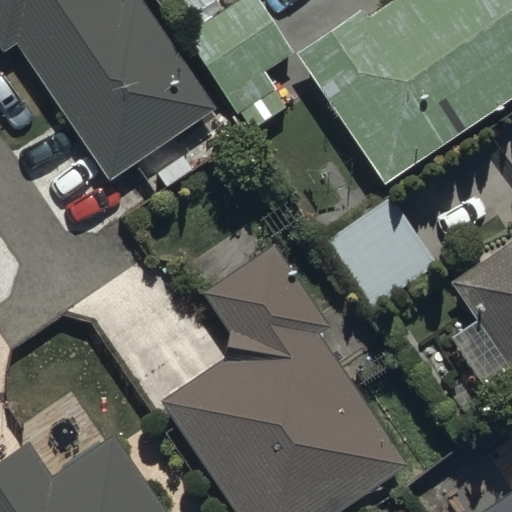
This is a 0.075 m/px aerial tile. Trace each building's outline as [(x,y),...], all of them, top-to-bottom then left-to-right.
[(0,0),(0,47),(15,37),(29,59),(109,176),(210,107),(137,0),(0,0)] [(234,0),(187,32),(225,89),(286,48),(253,0),(234,0)] [(511,0),(385,0),(297,59),(380,180),(511,91),(511,0)] [(322,240),(367,307),(436,261),(390,194),(322,240)] [(511,237),(448,280),(511,374),(511,237)] [(194,292),(233,350),(159,400),(235,511),(337,511),(409,464),(318,331),(327,326),(269,241),(194,292)] [(0,511),(166,511),(112,432),(51,474),(26,438),(0,455),(0,511)] [(511,511),(511,496),(489,511),(511,511)]
